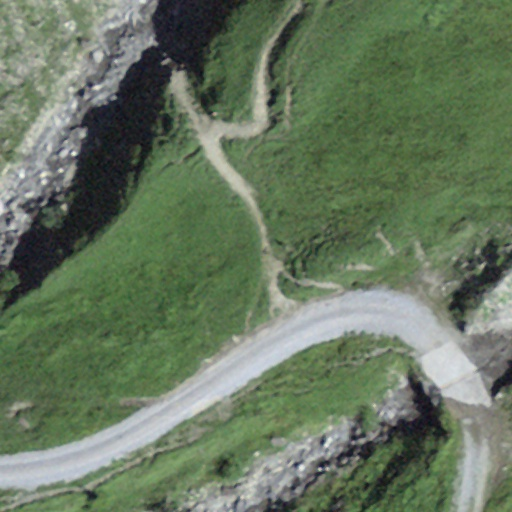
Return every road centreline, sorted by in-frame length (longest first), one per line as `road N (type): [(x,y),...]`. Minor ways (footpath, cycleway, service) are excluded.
road 1 (track): [(0,472),(93,458),(317,325)]
road 2 (track): [(317,325),(364,312),(399,315),(440,349),(470,405),(477,439),(466,511)]
